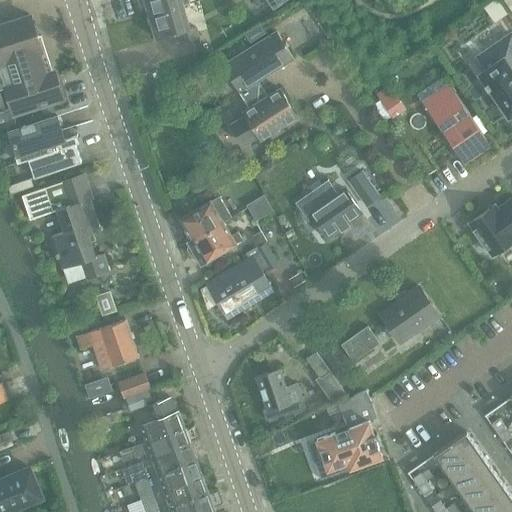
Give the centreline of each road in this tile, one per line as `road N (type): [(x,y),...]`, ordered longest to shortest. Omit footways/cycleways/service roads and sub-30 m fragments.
road 1 (residential): [(201,367),(86,0)]
road 2 (residential): [(201,367),(511,157)]
road 3 (residential): [(252,511),(201,367)]
road 4 (residential): [(511,340),(391,424)]
